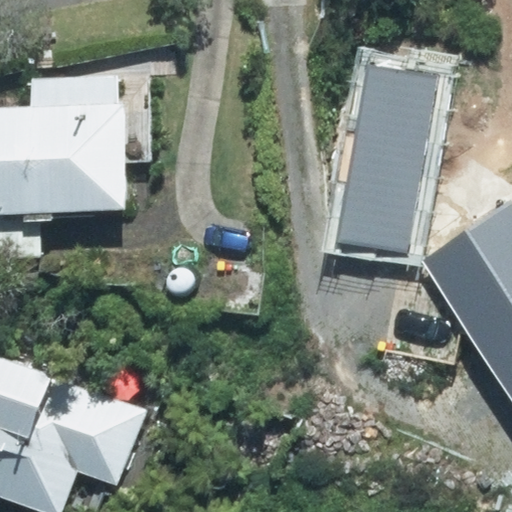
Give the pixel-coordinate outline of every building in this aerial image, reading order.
[(147,80),(113,80),(26,82),(27,111),(0,111),(0,264),(39,264),(38,228),(50,228),(50,216),(123,215),(122,167),(149,167),(147,80)] [(430,102),(357,89),(331,241),(404,254),(409,226),(430,102)] [(511,196),(500,175),(409,226),(443,287),(475,342),(511,408),(511,196)] [(443,287),(389,280),(375,362),(446,377),(472,353),(475,342),(443,287)] [(0,360),(0,506),(16,511),(59,511),(73,474),(118,490),(146,412),(0,360)]
